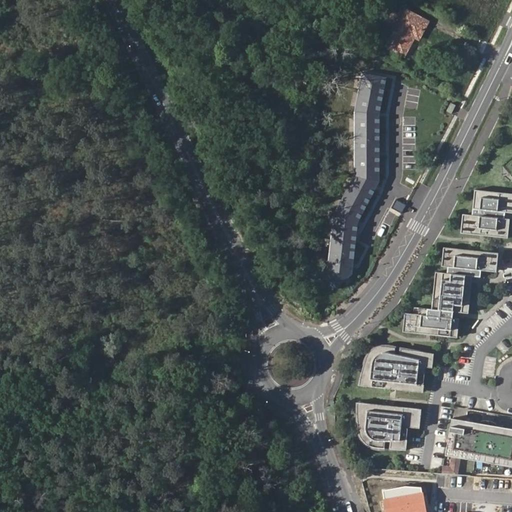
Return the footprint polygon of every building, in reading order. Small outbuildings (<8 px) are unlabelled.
[(430,22),(406,9),(387,45),(407,56),(416,39),(420,40),(430,22)] [(350,150),(381,162),(387,143),(380,140),(389,116),(365,106),(350,150)] [(511,195),(476,192),(474,211),(506,214),(511,214),(511,195)] [(506,220),(506,214),(474,211),(474,217),(506,220)] [(509,240),(511,221),(506,220),(474,217),(464,216),(462,235),(509,240)] [(500,254),(445,249),(443,268),(450,268),(482,272),(494,273),(494,267),(498,267),(500,254)] [(481,278),(482,272),(450,268),(449,274),(474,277),(481,278)] [(470,314),(474,277),(449,274),(437,273),(433,310),(457,313),(470,314)] [(456,319),(457,313),(433,310),(416,308),(415,315),(456,319)] [(459,332),(461,319),(456,319),(415,315),(407,314),(405,333),(455,338),(456,332),(459,332)] [(435,364),(436,354),(402,349),(401,355),(397,354),(398,348),(385,346),(380,347),(378,352),(375,349),(370,354),(363,374),(367,375),(366,378),(362,378),(361,386),(393,389),(394,381),(399,381),(398,390),(421,392),(422,386),(426,386),(428,368),(428,364),(435,364)] [(393,406),(359,402),(359,410),(363,411),(363,414),(359,414),(361,435),(366,435),(365,441),(369,444),(375,447),(387,449),(388,441),(392,441),(392,449),(411,450),(412,427),(419,428),(420,421),(424,421),(425,409),(398,406),(397,415),(392,414),(393,406)] [(511,429),(455,421),(449,457),(511,467),(511,429)] [(460,474),(461,461),(452,460),(451,466),(444,466),(443,473),(460,474)] [(405,487),(383,490),(386,511),(426,511),(422,487),(405,487)]
